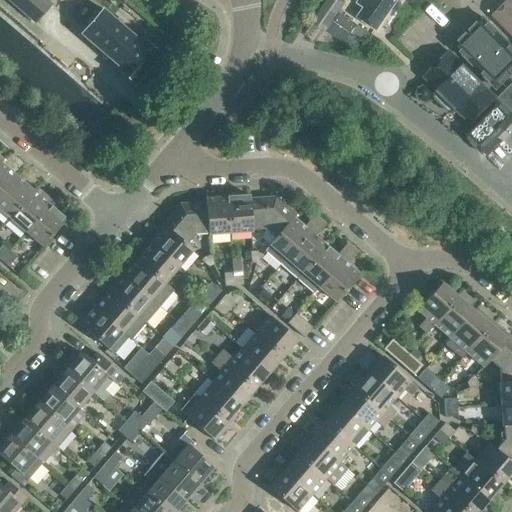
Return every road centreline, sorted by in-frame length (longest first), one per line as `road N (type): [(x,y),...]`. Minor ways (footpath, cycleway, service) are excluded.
road 1 (unclassified): [(232,511),(249,492),(244,466),(413,270)]
road 2 (unclassified): [(413,270),(285,168),(155,173)]
road 3 (residential): [(242,41),(350,69),(394,94),(485,0)]
road 4 (unclassified): [(0,388),(37,341),(46,300),(116,218)]
road 5 (unclassified): [(155,173),(214,100),(242,41)]
road 6 (unclassified): [(0,118),(116,218)]
